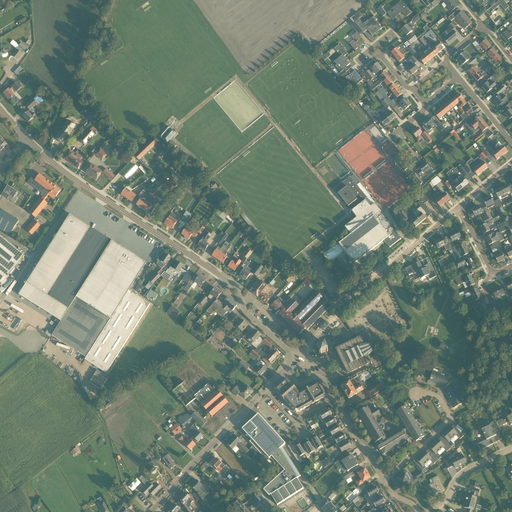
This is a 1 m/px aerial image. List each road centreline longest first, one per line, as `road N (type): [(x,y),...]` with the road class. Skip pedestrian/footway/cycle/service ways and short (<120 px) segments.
road 1 (unclassified): [(241,301),(232,285),(26,139)]
road 2 (residential): [(292,350),(306,348),(458,208)]
road 3 (tertiary): [(151,511),(265,389)]
road 4 (residential): [(384,481),(448,419),(439,398),(420,394)]
